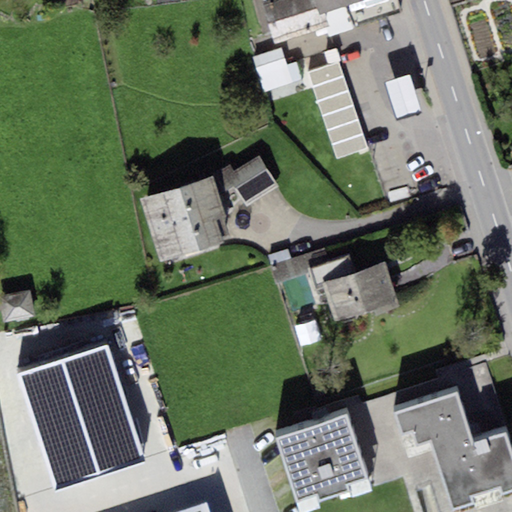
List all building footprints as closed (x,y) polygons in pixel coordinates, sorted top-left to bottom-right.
[(270,0),(262,3),(275,44),(324,28),(329,27),(325,13),(319,15),(314,0),(270,0)] [(314,0),(319,15),(325,13),(366,0),(314,0)] [(282,48),(254,57),(265,91),(293,82),(288,66),(282,48)] [(338,58),(308,68),(339,158),(368,149),(338,58)] [(288,66),(293,82),(302,79),(297,63),(288,66)] [(408,75),(385,83),(399,121),(421,113),(408,75)] [(249,204),(255,199),(280,184),(259,152),(235,167),(241,176),(234,181),(249,204)] [(231,161),(215,171),(221,189),(234,181),(241,176),(235,167),(231,161)] [(214,167),(140,189),(160,253),(232,230),(221,189),(215,171),(214,167)] [(273,263),(270,264),(275,280),(312,268),(310,262),(329,256),(326,246),(293,257),(273,263)] [(269,253),(273,263),(293,257),(289,247),(269,253)] [(322,275),(356,264),(351,249),(329,256),(310,262),(312,268),(315,277),(315,279),(323,277),(322,275)] [(356,264),(322,275),(323,277),(334,313),(374,300),(376,306),(401,298),(399,292),(386,254),(356,264)] [(146,452),(109,334),(18,363),(54,480),(146,452)] [(511,480),(511,440),(506,422),(473,431),(457,381),(395,400),(401,424),(412,420),(416,436),(431,430),(452,498),(473,492),(471,485),(500,475),(502,484),(511,480)] [(366,465),(346,403),(278,425),(297,486),(318,480),(321,488),(348,480),(345,472),(366,465)]
